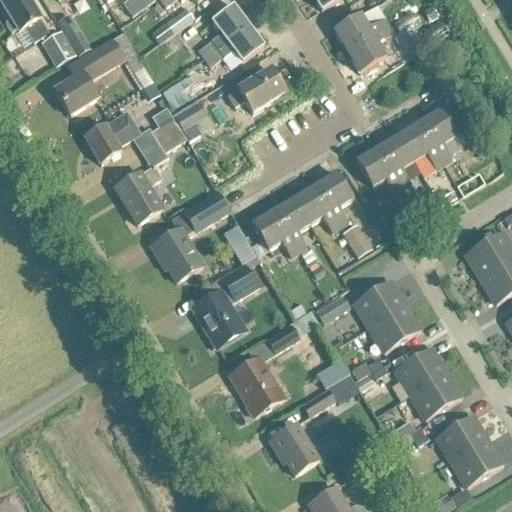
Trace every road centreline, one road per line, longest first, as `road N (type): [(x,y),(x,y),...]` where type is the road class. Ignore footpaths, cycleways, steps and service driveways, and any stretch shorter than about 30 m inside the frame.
road 1 (tertiary): [(239,511),(0,119)]
road 2 (residential): [(511,202),(410,260),(511,423)]
road 3 (residential): [(243,187),(342,130),(350,104),(284,0)]
